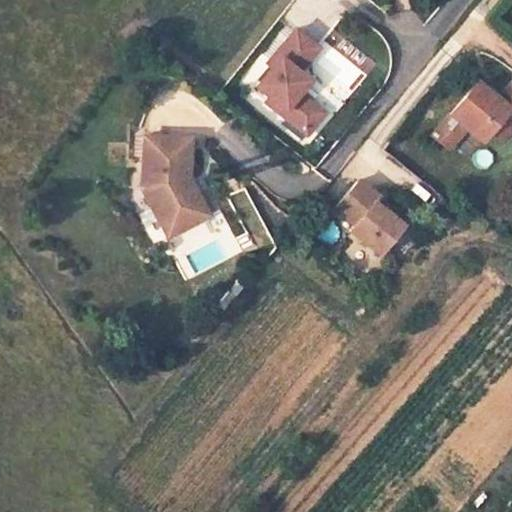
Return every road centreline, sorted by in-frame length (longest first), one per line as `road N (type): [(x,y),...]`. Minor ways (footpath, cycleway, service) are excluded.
road 1 (residential): [(460,0),(320,174),(288,187),(174,96)]
road 2 (residential): [(486,0),(364,153),(395,181)]
